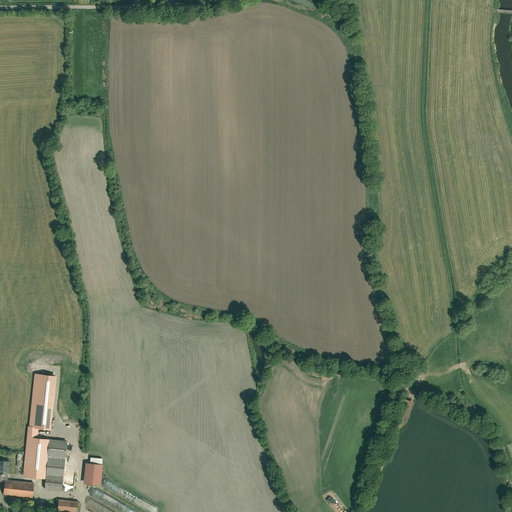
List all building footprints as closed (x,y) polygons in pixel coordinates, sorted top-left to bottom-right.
[(60,376),(36,373),(30,425),(39,426),(54,428),(60,376)] [(410,418),(415,401),(406,398),(401,416),(410,418)] [(30,425),(28,436),(38,437),(39,426),(30,425)] [(24,475),(47,478),(48,473),(49,457),(50,454),(52,439),(38,437),(28,436),(24,475)] [(50,454),(68,456),(70,441),(52,439),(50,454)] [(66,475),(67,475),(68,459),(49,457),(48,473),(66,475)] [(12,461),(0,459),(0,471),(11,472),(12,461)] [(105,464),(89,462),(87,482),(103,484),(105,464)] [(46,487),(64,490),(66,475),(48,473),(47,478),(46,487)] [(37,483),(7,480),(6,494),(36,498),(37,483)] [(81,502),(61,499),(60,510),(80,511),(81,502)]
